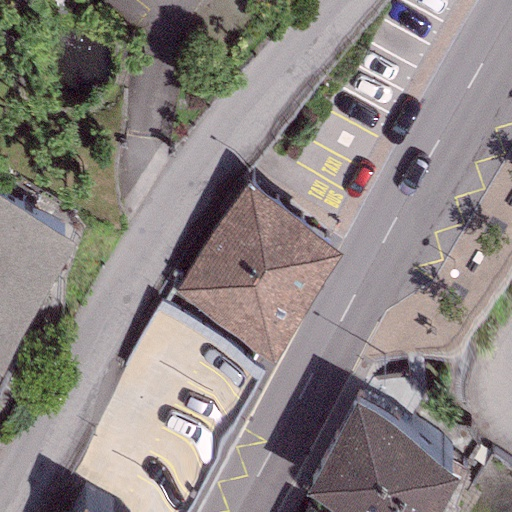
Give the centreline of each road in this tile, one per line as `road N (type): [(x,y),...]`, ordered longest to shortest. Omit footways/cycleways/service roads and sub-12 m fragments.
road 1 (residential): [(0,506),(174,194),(327,0)]
road 2 (primary): [(234,511),(511,10)]
